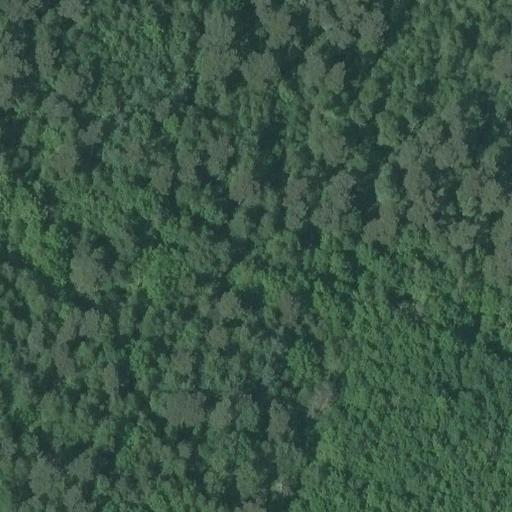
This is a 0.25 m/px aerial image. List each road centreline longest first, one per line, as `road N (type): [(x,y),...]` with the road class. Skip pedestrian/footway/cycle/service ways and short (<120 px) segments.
road 1 (track): [(105,511),(221,0)]
road 2 (track): [(433,511),(511,165)]
